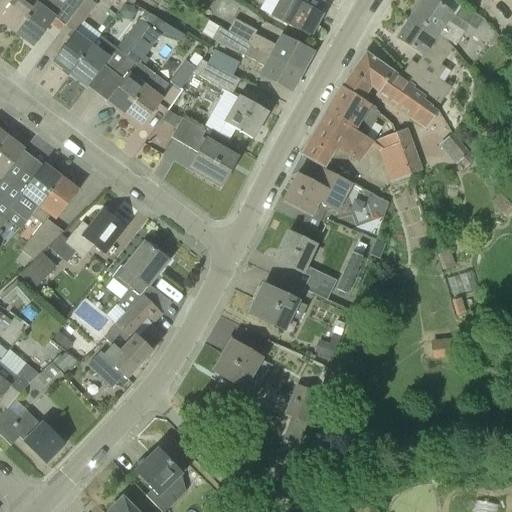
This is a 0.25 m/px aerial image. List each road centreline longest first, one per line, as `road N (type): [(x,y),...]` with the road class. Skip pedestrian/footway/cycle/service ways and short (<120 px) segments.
road 1 (residential): [(34,509),(161,382),(230,257)]
road 2 (residential): [(230,257),(383,0)]
road 3 (residential): [(230,257),(0,83)]
